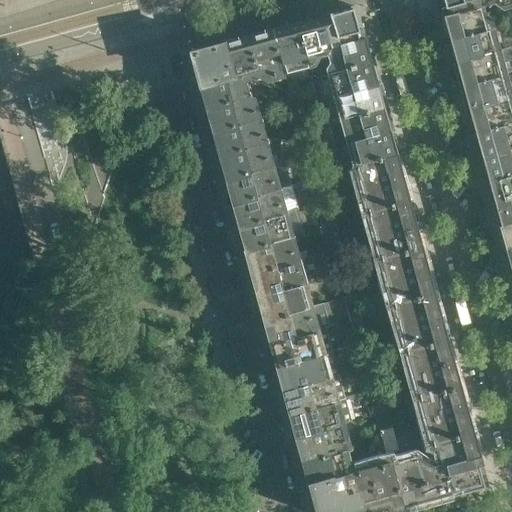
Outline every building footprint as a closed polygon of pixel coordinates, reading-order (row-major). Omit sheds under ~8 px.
[(486,4),(484,0),(438,0),(443,16),(482,6),(482,5),(486,4)] [(489,28),(482,6),(443,16),(448,33),(449,39),(489,28)] [(364,38),(356,7),(323,16),(331,47),(364,38)] [(331,47),(323,16),(298,23),(309,61),(318,59),(319,56),(327,54),(326,53),(330,47),(331,47)] [(309,61),(298,23),(273,30),(283,68),(309,61)] [(495,51),(489,28),(449,39),(456,62),(495,51)] [(285,72),(283,68),(273,30),(248,36),(258,73),(259,76),(262,78),(285,72)] [(258,73),(248,36),(222,44),(231,75),(239,73),(240,76),(243,77),(258,73)] [(371,60),(364,38),(331,47),(330,47),(326,53),(327,54),(331,71),(371,60)] [(231,75),(222,44),(190,52),(196,76),(199,75),(201,83),(231,75)] [(501,75),(495,51),(456,62),(458,70),(456,71),(460,86),(501,75)] [(377,83),(375,77),(371,60),(331,71),(338,94),(377,83)] [(246,96),(242,82),(243,77),(240,76),(239,73),(231,75),(201,83),(204,94),(202,97),(204,104),(207,105),(207,107),(246,96)] [(508,98),(501,75),(460,86),(464,101),(466,100),(468,108),(508,98)] [(299,88),(297,81),(288,84),(290,91),(299,88)] [(385,106),(381,91),(379,92),(377,83),(338,94),(344,117),(385,106)] [(301,94),(299,88),(290,91),(285,92),(287,98),(301,94)] [(302,100),(301,94),(287,98),(289,104),(302,100)] [(256,119),(250,95),(249,95),(246,96),(207,107),(210,118),(208,120),(210,127),(213,128),(214,130),(256,119)] [(511,121),(511,113),(508,98),(468,108),(475,131),(511,121)] [(304,106),(303,104),(302,100),(289,104),(290,109),(304,106)] [(390,130),(387,122),(389,121),(385,106),(344,117),(350,141),(390,130)] [(263,142),(256,119),(214,130),(217,141),(215,144),(217,151),(220,152),(220,154),(263,142)] [(511,146),(511,121),(475,131),(481,155),(511,146)] [(310,129),(310,127),(308,122),(296,125),(299,133),(310,129)] [(312,137),(310,129),(299,133),(301,140),(312,137)] [(396,153),(392,137),(390,130),(350,141),(357,163),(396,153)] [(269,166),(263,142),(220,154),(223,165),(221,167),(223,174),(226,175),(227,178),(269,166)] [(511,171),(511,146),(481,155),(488,178),(511,171)] [(402,176),(396,153),(357,163),(363,187),(402,176)] [(276,189),(269,166),(227,178),(230,188),(228,191),(230,198),(233,199),(233,201),(276,189)] [(323,176),(322,173),(321,169),(309,172),(312,180),(323,176)] [(511,195),(511,171),(488,178),(494,201),(511,195)] [(325,184),(323,176),(312,180),(314,187),(325,184)] [(409,199),(402,176),(363,187),(369,210),(409,199)] [(282,213),(276,189),(233,201),(236,212),(234,214),(236,221),(239,222),(240,225),(282,213)] [(511,220),(511,195),(494,201),(496,209),(494,209),(499,224),(511,220)] [(415,222),(413,216),(409,199),(369,210),(376,233),(415,222)] [(288,236),(282,213),(240,225),(243,235),(241,238),(243,245),(245,246),(246,248),(288,236)] [(336,223),(335,219),(334,216),(322,219),(324,227),(336,223)] [(511,245),(511,220),(499,224),(503,239),(504,239),(507,247),(511,245)] [(423,245),(419,230),(417,231),(415,222),(376,233),(382,256),(423,245)] [(338,231),(336,223),(324,227),(327,234),(338,231)] [(295,260),(288,236),(246,248),(252,272),(295,260)] [(428,269),(426,261),(427,260),(423,245),(382,256),(389,280),(428,269)] [(301,283),(295,260),(252,272),(259,295),(301,283)] [(349,270),(348,266),(347,263),(335,266),(337,274),(349,270)] [(434,292),(430,276),(428,269),(389,280),(395,303),(434,292)] [(351,278),(349,270),(337,274),(339,281),(351,278)] [(308,307),(301,283),(259,295),(262,306),(260,308),(262,315),(265,316),(265,319),(308,307)] [(441,315),(434,292),(395,303),(401,326),(441,315)] [(314,330),(308,307),(265,319),(266,321),(264,323),(266,331),(269,332),(272,342),(314,330)] [(362,317),(360,312),(360,310),(348,313),(350,321),(362,317)] [(447,338),(441,315),(401,326),(408,349),(447,338)] [(364,325),(362,317),(350,321),(352,328),(364,325)] [(321,354),(314,330),(272,342),(278,366),(321,354)] [(453,361),(452,355),(447,338),(408,349),(414,372),(453,361)] [(327,377),(321,354),(278,366),(285,389),(327,377)] [(375,364),(373,359),(373,357),(361,360),(363,368),(375,364)] [(462,384),(457,369),(456,370),(453,361),(414,372),(420,395),(462,384)] [(377,372),(375,364),(363,368),(365,375),(377,372)] [(334,401),(327,377),(285,389),(288,400),(286,402),(288,409),(291,410),(291,413),(334,401)] [(466,408),(464,400),(466,399),(462,384),(420,395),(427,419),(466,408)] [(340,425),(334,401),(291,413),(292,415),(290,417),(292,425),(295,426),(298,436),(340,425)] [(388,412),(386,405),(386,404),(374,407),(376,415),(388,412)] [(473,431),(468,415),(466,408),(427,419),(433,442),(473,431)] [(390,419),(388,412),(376,415),(378,422),(390,419)] [(392,427),(390,419),(378,422),(380,430),(392,427)] [(415,448),(408,424),(392,428),(394,435),(396,442),(399,452),(415,448)] [(347,449),(340,425),(298,436),(304,460),(343,449),(343,450),(347,449)] [(394,435),(392,428),(392,427),(380,430),(382,438),(394,435)] [(479,454),(473,431),(433,442),(439,461),(444,464),(479,454)] [(396,442),(394,435),(382,438),(385,446),(396,442)] [(349,473),(349,472),(343,450),(343,449),(304,460),(311,483),(340,475),(349,473)] [(487,485),(479,454),(444,464),(453,494),(487,485)] [(428,501),(418,462),(417,458),(392,465),(404,507),(428,501)] [(453,494),(444,464),(439,461),(432,463),(425,460),(418,462),(428,501),(453,494)] [(404,507),(392,465),(391,461),(367,467),(378,507),(386,504),(391,511),(404,507)] [(378,507),(367,467),(349,472),(349,473),(340,475),(348,507),(358,504),(363,511),(378,507)] [(330,511),(348,507),(340,475),(311,483),(313,491),(311,492),(315,511),(330,511)]
